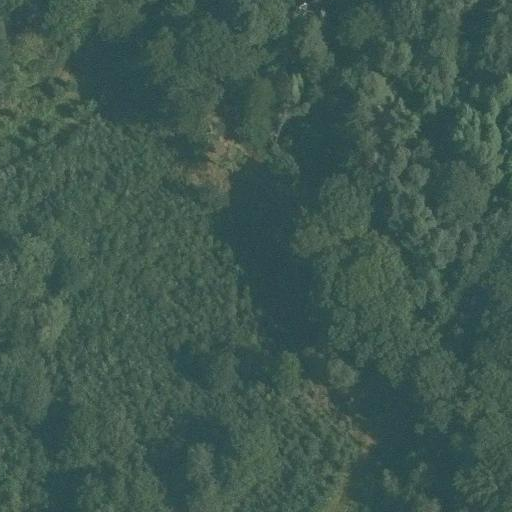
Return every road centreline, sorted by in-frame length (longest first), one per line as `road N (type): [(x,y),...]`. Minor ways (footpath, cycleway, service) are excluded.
road 1 (track): [(105,0),(511,479)]
road 2 (track): [(336,511),(511,255)]
road 3 (track): [(0,145),(154,56)]
